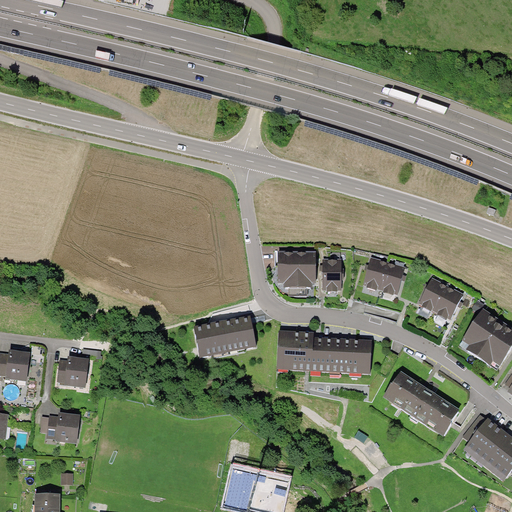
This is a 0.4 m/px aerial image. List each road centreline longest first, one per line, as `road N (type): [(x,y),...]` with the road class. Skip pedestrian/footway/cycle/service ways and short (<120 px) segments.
road 1 (motorway): [(0,26),(343,114),(511,175)]
road 2 (motorway): [(511,143),(347,84),(13,0)]
road 3 (residential): [(252,160),(244,193),(250,235),(274,309),(388,329),(511,411)]
road 4 (tertiary): [(252,160),(511,238)]
road 5 (tertiary): [(0,103),(252,160)]
